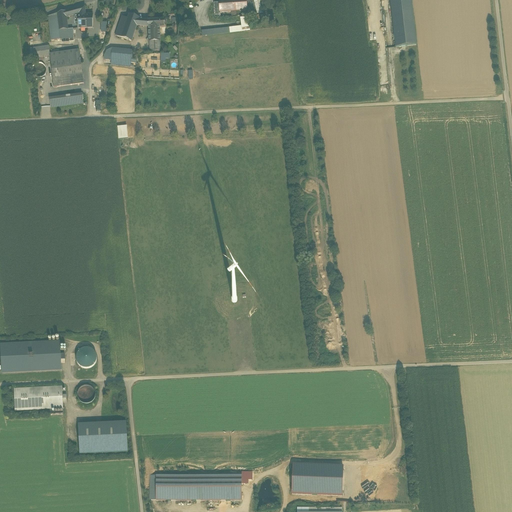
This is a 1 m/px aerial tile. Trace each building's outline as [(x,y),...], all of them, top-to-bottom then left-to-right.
[(231,11),(235,11),(235,4),(235,1),(234,0),(229,0),(219,1),(220,12),(231,11)] [(254,0),(257,11),(262,10),(259,0),(254,0)] [(390,0),(396,47),(416,45),(410,0),(390,0)] [(78,14),(78,28),(85,28),(86,14),(85,14),(85,6),(72,9),(74,15),(78,14)] [(57,14),(59,30),(68,29),(66,17),(66,11),(57,14)] [(51,40),(60,39),(59,34),(59,30),(57,14),(48,16),(51,40)] [(131,41),(137,26),(139,20),(139,18),(129,14),(128,18),(121,37),(131,41)] [(121,37),(128,18),(122,16),(115,35),(121,37)] [(201,30),(202,36),(242,31),(242,30),(250,29),(248,16),(240,17),(241,26),(201,30)] [(148,27),(148,30),(160,29),(159,27),(164,27),(163,19),(159,19),(148,20),(148,27)] [(59,30),(59,34),(67,34),(68,38),(74,38),(73,29),(68,29),(59,30)] [(149,41),(160,40),(160,36),(160,33),(160,29),(148,30),(149,41)] [(160,50),(160,40),(149,41),(149,51),(160,50)] [(30,59),(50,56),(49,54),(48,46),(29,49),(30,59)] [(132,50),(112,48),(111,60),(131,62),(131,58),(132,50)] [(79,50),(49,54),(50,56),(52,78),(82,74),(79,50)] [(160,54),(161,63),(166,63),(165,59),(170,59),(170,53),(160,54)] [(32,67),(31,70),(32,73),(34,75),(36,77),(39,77),(42,77),(44,75),(46,73),(47,70),(46,67),(44,64),(42,63),(39,62),(36,63),(34,65),(32,67)] [(84,83),(82,74),(52,78),(54,87),(84,83)] [(50,100),(50,106),(83,102),(83,96),(50,100)] [(119,139),(128,138),(127,126),(118,126),(119,139)] [(61,360),(61,355),(60,342),(1,344),(2,372),(61,370),(61,360)] [(81,367),(87,369),(92,367),(95,363),(97,358),(95,353),(91,349),(86,348),(81,350),(77,353),(76,359),(78,364),(81,367)] [(82,403),(87,404),(91,403),(94,400),(96,395),(94,391),(91,387),(86,386),(82,387),(78,391),(77,395),(78,400),(82,403)] [(63,409),(63,399),(62,395),(62,387),(14,389),(15,411),(63,409)] [(78,425),(80,455),(128,452),(126,422),(78,425)] [(293,464),(292,494),(342,496),(343,466),(293,464)] [(241,476),(241,484),(248,484),(248,480),(252,480),(252,472),(241,472),(241,476)] [(156,475),(156,500),(241,501),(241,484),(241,476),(156,475)]
